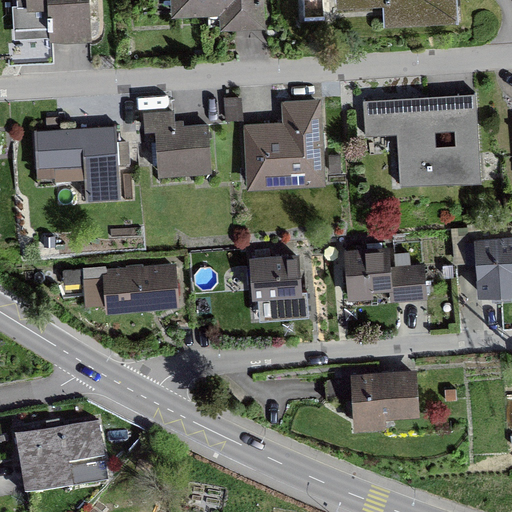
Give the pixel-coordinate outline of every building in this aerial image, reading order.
[(16,0),(17,3),(12,3),(14,37),(46,36),(46,39),(92,36),(90,0),(16,0)] [(208,12),(209,24),(220,24),(220,26),(266,24),(264,0),(170,0),(171,13),(208,12)] [(459,21),(457,0),(335,0),(336,7),(382,4),(383,25),(459,21)] [(365,134),(397,132),(400,183),(481,178),(476,91),(363,98),(365,134)] [(242,94),(224,95),(225,119),(244,118),(242,94)] [(243,121),(246,185),(252,185),(252,189),(293,187),(293,183),(326,181),(321,96),(281,98),(282,119),(243,121)] [(184,122),(184,118),(175,118),(174,108),(143,109),(144,130),(155,129),(158,172),(212,169),(209,121),(184,122)] [(80,181),(81,206),(132,203),(132,199),(133,199),(132,173),(124,173),(124,160),(120,160),(119,139),(124,139),(123,118),(108,119),(107,115),(86,116),(86,120),(60,122),(59,115),(46,116),(46,122),(29,123),(31,179),(46,179),(46,177),(50,177),(51,182),(80,181)] [(341,152),(329,152),(330,171),(342,171),(341,152)] [(451,226),(453,262),(465,261),(465,263),(475,262),(477,294),(492,293),(492,298),(511,297),(511,295),(511,290),(511,223),(507,224),(506,219),(467,221),(467,225),(451,226)] [(58,237),(39,237),(39,249),(58,249),(58,237)] [(367,244),(344,245),(347,297),(373,296),(373,291),(383,290),(382,288),(389,287),(390,299),(427,297),(425,261),(410,262),(410,250),(394,251),(395,264),(392,264),(390,244),(383,244),(382,241),(366,242),(367,244)] [(335,258),(339,254),(338,248),(334,244),(328,245),(324,249),(324,255),(329,259),(335,258)] [(309,314),(307,287),(302,288),(299,249),(270,252),(270,245),(255,247),(255,253),(248,254),(252,297),(249,297),(250,316),(254,315),(254,319),(309,314)] [(105,301),(105,309),(180,305),(177,261),(143,263),(143,261),(126,262),(126,264),(105,265),(105,263),(82,264),(82,267),(62,268),(63,282),(65,282),(66,291),(83,290),(84,302),(105,301)] [(443,276),(453,275),(452,263),(443,263),(443,276)] [(350,370),(351,377),(324,379),(325,399),(352,398),(354,427),(387,425),(386,415),(420,414),(418,366),(350,370)] [(445,399),(457,399),(457,387),(444,388),(445,399)] [(15,436),(24,494),(109,480),(105,461),(70,466),(70,464),(100,459),(100,457),(104,456),(99,422),(61,428),(59,420),(46,422),(47,431),(15,436)] [(0,443),(10,442),(9,435),(0,436),(0,443)]
